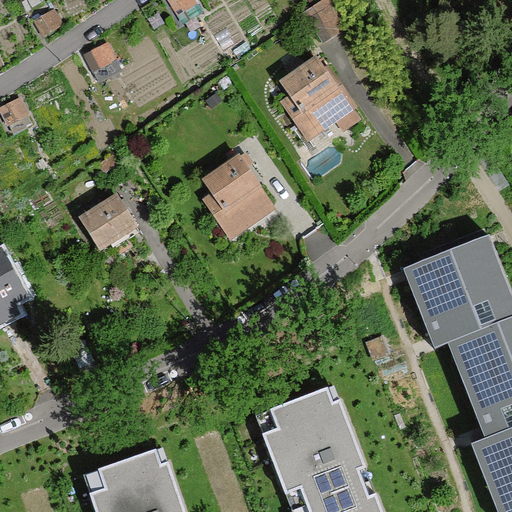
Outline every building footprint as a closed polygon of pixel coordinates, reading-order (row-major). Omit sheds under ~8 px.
[(288,98),(279,104),(305,145),(335,125),(342,136),(360,124),(353,113),(356,111),(321,57),(279,84),(288,98)] [(276,215),(236,160),(201,185),(211,199),(203,205),(232,246),(276,215)] [(115,199),(76,223),(97,258),(136,235),(115,199)] [(492,234),(405,268),(408,276),(434,343),(436,348),(451,343),(486,432),(487,440),(471,446),(497,511),(511,511),(511,286),(494,241),(492,234)] [(0,252),(0,322),(18,313),(12,303),(24,296),(0,252)] [(382,511),(336,386),(260,414),(296,511),(382,511)] [(80,478),(92,511),(179,511),(157,450),(80,478)]
